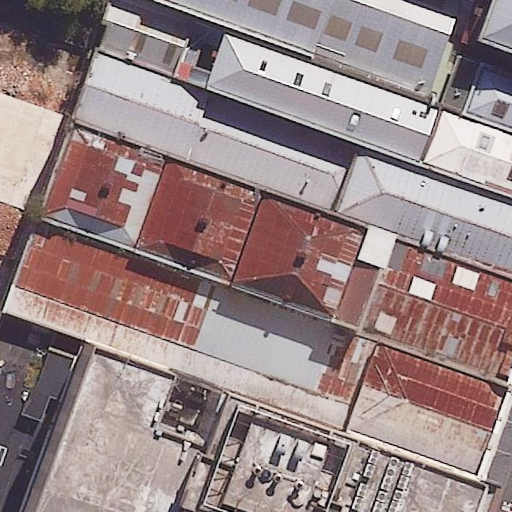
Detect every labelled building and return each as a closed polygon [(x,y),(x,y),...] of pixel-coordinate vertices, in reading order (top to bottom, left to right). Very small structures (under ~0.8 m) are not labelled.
[(474,0),(151,0),(151,1),(240,20),(440,90),(474,0)] [(511,0),(505,0),(493,30),(511,37),(511,0)] [(364,153),(511,205),(511,134),(454,108),(228,30),(210,98),(364,153)] [(469,102),(511,118),(511,67),(487,58),(469,102)] [(101,60),(77,128),(340,221),(364,153),(210,98),(101,60)] [(0,312),(1,309),(69,121),(0,96),(0,312)] [(511,282),(340,221),(77,128),(50,204),(390,324),(511,367),(511,282)] [(340,221),(511,282),(511,205),(364,153),(340,221)] [(390,324),(50,204),(14,304),(354,424),(390,324)] [(354,424),(14,304),(0,344),(0,511),(471,511),(487,471),(354,424)] [(487,471),(511,399),(511,367),(390,324),(354,424),(487,471)]
